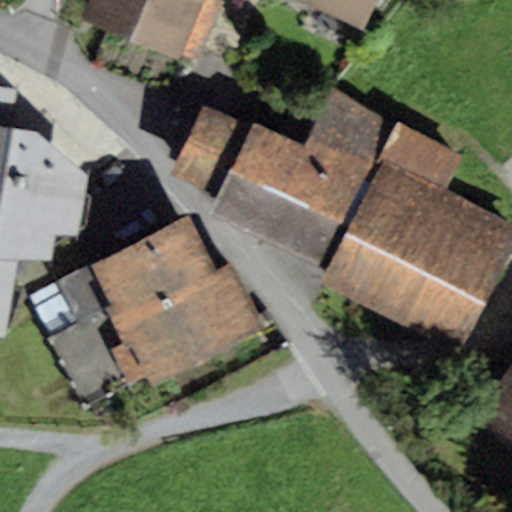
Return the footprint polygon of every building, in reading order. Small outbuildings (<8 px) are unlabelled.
[(306,0),(366,25),(376,0),(89,0),(83,16),(196,64),(223,0),(306,0)] [(0,87),(0,338),(5,339),(16,258),(49,261),(54,232),(76,237),(88,177),(38,128),(10,125),(18,90),(0,87)] [(319,283),(457,352),(511,244),(511,225),(443,190),(463,153),(397,119),(395,122),(329,90),(305,144),(203,103),(169,172),(216,196),(207,213),(326,268),(319,283)] [(214,271),(185,213),(56,278),(79,323),(48,338),(84,408),(146,377),(151,387),(262,331),(228,264),(214,271)] [(511,364),(471,419),(511,449),(511,364)]
